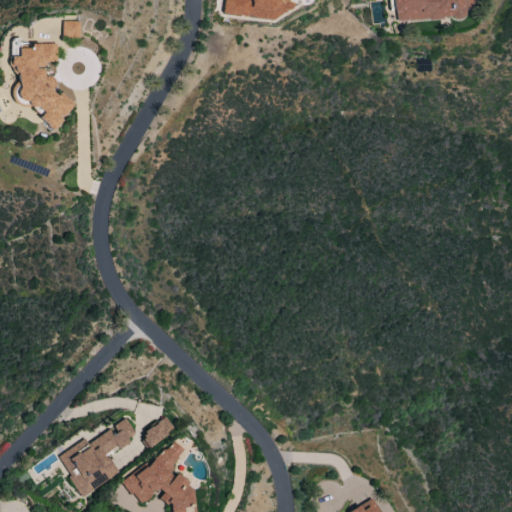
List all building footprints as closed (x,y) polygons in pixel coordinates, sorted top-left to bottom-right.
[(222,0),(221,11),(290,20),(292,0),(222,0)] [(392,0),(394,22),(464,17),(462,2),(479,1),(478,0),(392,0)] [(77,21),(60,21),(60,36),(77,36),(77,21)] [(16,96),(32,108),(38,107),(41,122),(53,130),(72,103),(60,93),(53,95),(50,79),(42,73),(41,65),(43,62),(56,60),(53,41),(28,46),(27,47),(16,49),(17,55),(8,57),(11,72),(16,75),(18,87),(15,91),(16,96)] [(137,437),(145,448),(171,428),(163,417),(137,437)] [(78,496),(116,474),(104,453),(134,436),(123,418),(108,426),(109,428),(89,440),(92,446),(88,448),(82,439),(55,455),(78,496)] [(119,482),(125,491),(134,497),(139,504),(148,497),(153,490),(159,490),(159,500),(167,506),(167,511),(193,511),(191,490),(184,486),(184,480),(176,474),(171,475),(171,464),(182,449),(170,441),(167,445),(157,453),(152,459),(135,472),(132,472),(119,482)] [(379,511),(372,499),(357,508),(353,508),(345,511),(379,511)]
